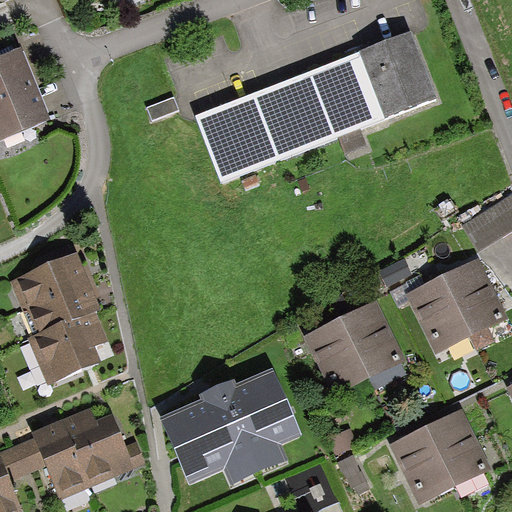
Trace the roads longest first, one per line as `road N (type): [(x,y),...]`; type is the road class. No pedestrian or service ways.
road 1 (residential): [(69,61),(102,155),(98,182),(65,216),(0,248)]
road 2 (residential): [(237,0),(69,61)]
road 3 (residential): [(454,0),(511,148)]
